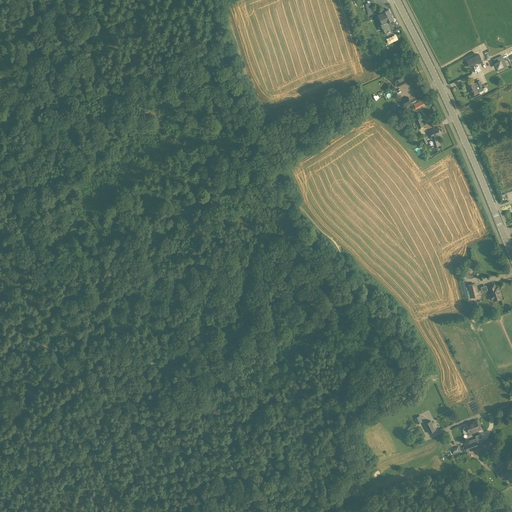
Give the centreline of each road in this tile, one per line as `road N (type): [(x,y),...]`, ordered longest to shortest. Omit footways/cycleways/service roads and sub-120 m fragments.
road 1 (track): [(339,265),(340,251),(272,164),(219,0)]
road 2 (secondary): [(511,256),(396,0)]
road 3 (track): [(118,402),(108,386),(339,265)]
road 4 (track): [(108,386),(0,442)]
road 5 (track): [(147,511),(150,464),(126,433),(118,402)]
